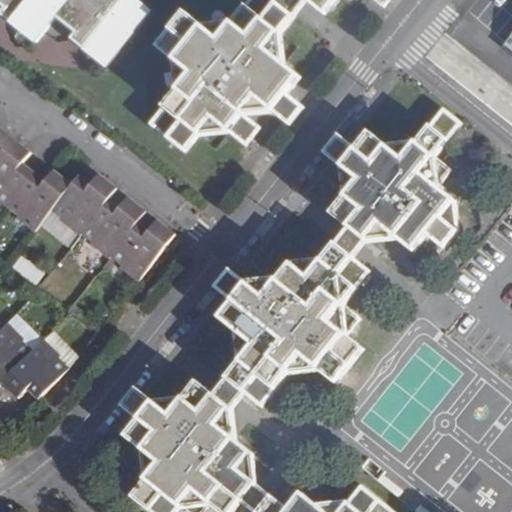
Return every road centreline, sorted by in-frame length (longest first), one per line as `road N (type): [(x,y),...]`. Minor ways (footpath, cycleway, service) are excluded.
road 1 (residential): [(222,248),(420,0)]
road 2 (residential): [(222,248),(0,79)]
road 3 (residential): [(45,463),(222,248)]
